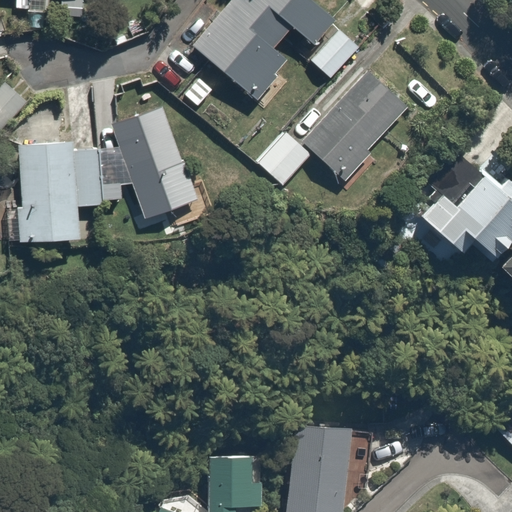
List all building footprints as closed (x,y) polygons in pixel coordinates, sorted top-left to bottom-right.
[(12,0),(12,7),(48,9),(49,0),(12,0)] [(255,103),(281,74),(275,69),(288,55),(275,43),(294,21),(313,38),(338,11),(325,0),(226,0),(188,43),(255,103)] [(363,41),(339,21),(310,56),(334,76),(363,41)] [(274,189),(314,150),(342,178),(371,150),(367,146),(410,104),(372,65),(300,135),(289,124),(249,162),(274,189)] [(5,72),(0,78),(0,127),(3,129),(32,94),(5,72)] [(454,146),(478,170),(455,193),(443,181),(418,208),(457,246),(465,237),(484,255),(511,226),(511,160),(499,174),(486,161),(511,134),(511,107),(501,97),(454,146)] [(113,121),(120,140),(99,142),(103,181),(134,182),(146,218),(206,198),(173,101),(113,121)] [(77,214),(77,201),(76,136),(18,137),(19,197),(16,198),(16,235),(61,235),(61,246),(86,246),(85,214),(77,214)] [(381,232),(364,253),(390,274),(407,254),(381,232)] [(511,239),(496,258),(511,272),(511,239)] [(511,403),(493,386),(468,414),(511,453),(511,403)] [(310,511),(343,511),(344,504),(361,505),(368,425),(351,423),(353,408),(295,403),(285,510),(310,511)] [(255,511),(255,441),(210,441),(209,511),(255,511)] [(197,511),(160,500),(155,511),(197,511)]
